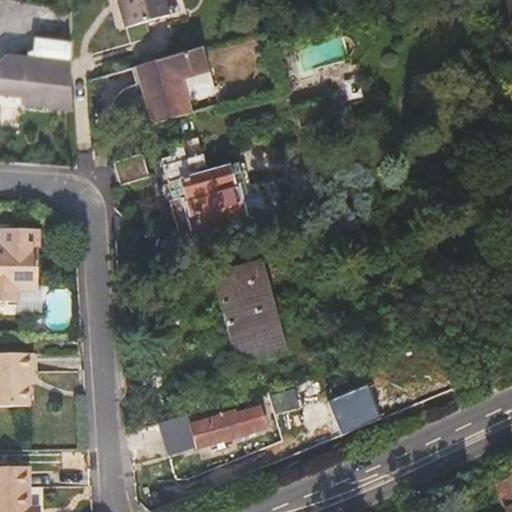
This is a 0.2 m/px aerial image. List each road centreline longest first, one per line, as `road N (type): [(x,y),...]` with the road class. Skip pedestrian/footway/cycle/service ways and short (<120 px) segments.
road 1 (residential): [(0,180),(75,189),(91,203),(118,511)]
road 2 (secondary): [(511,398),(246,511)]
road 3 (secondary): [(341,511),(511,435)]
